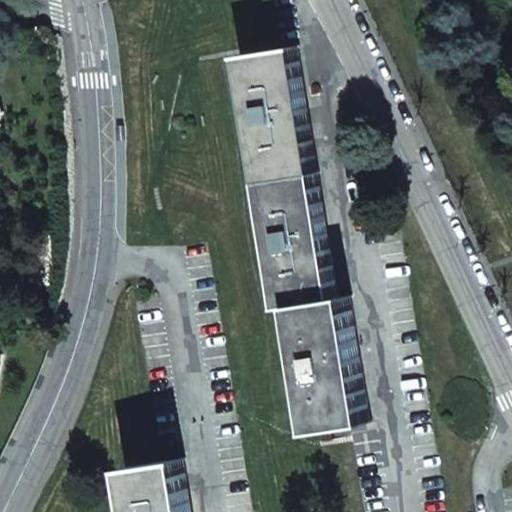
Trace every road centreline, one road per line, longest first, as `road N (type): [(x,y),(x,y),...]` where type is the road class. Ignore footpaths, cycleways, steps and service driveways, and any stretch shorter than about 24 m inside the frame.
road 1 (tertiary): [(18,511),(82,362),(101,258),(88,20)]
road 2 (residential): [(329,0),(511,386)]
